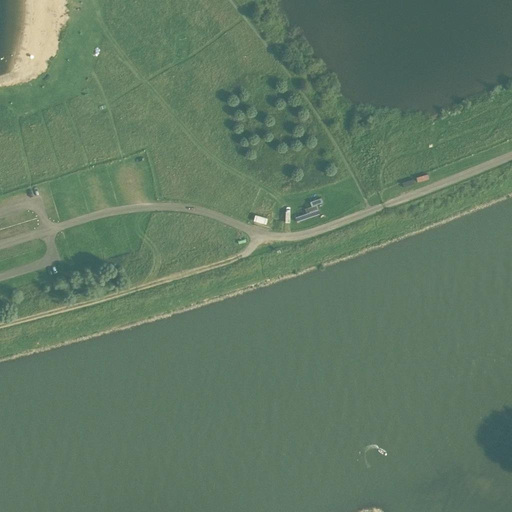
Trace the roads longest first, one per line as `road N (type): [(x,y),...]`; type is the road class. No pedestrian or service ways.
road 1 (unclassified): [(0,245),(98,215),(164,206),(297,237),(511,155)]
road 2 (track): [(264,235),(234,258),(0,324)]
